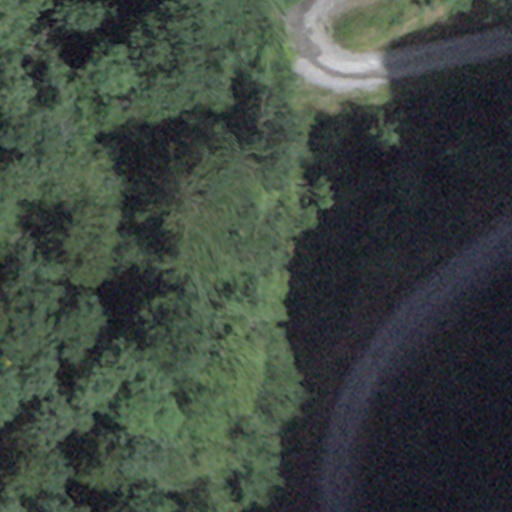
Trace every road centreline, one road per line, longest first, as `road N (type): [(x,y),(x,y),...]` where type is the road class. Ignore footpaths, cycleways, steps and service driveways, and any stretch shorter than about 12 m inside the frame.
road 1 (track): [(334,511),(348,428),(382,363),(441,297),(511,241)]
road 2 (track): [(511,35),(358,72),(326,69),(313,57),(311,37),(333,0)]
